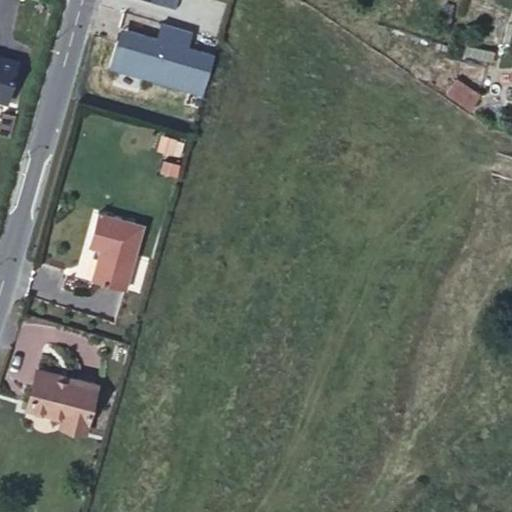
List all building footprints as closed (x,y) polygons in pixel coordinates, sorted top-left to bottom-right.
[(0,103),(10,106),(21,59),(0,54),(0,103)] [(182,157),(185,141),(159,136),(156,152),(182,157)] [(373,153),(353,144),(338,178),(357,188),(373,153)] [(155,237),(108,224),(99,259),(112,262),(104,294),(138,303),(155,237)] [(289,368),(262,354),(234,412),(260,425),(289,368)] [(114,394),(53,379),(43,418),(79,428),(76,437),(100,442),(114,394)]
